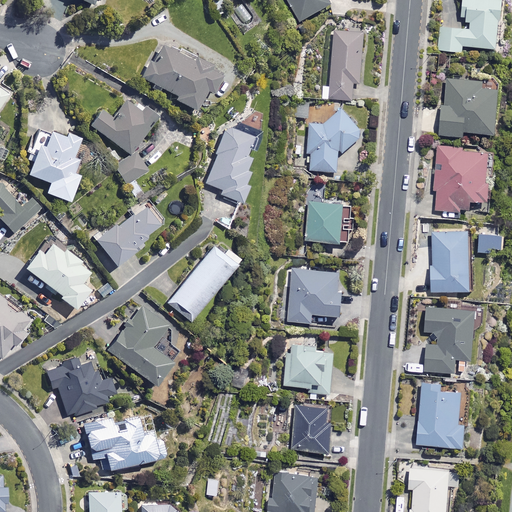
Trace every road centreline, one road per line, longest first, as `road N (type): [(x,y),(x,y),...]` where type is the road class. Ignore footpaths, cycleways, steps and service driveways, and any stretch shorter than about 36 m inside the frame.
road 1 (residential): [(410,0),(366,511)]
road 2 (residential): [(50,511),(37,454),(0,406)]
